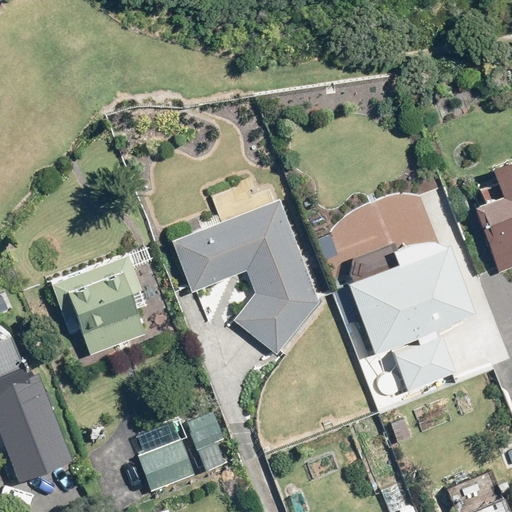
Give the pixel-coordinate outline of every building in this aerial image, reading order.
[(511,151),(485,162),(497,192),(470,202),(496,269),(511,262),(511,151)] [(244,268),(253,290),(231,317),(273,352),(316,300),(276,196),(169,238),(189,289),(244,268)] [(443,237),(340,277),(368,349),(471,310),(443,237)] [(123,251),(47,279),(61,316),(72,311),(87,351),(140,330),(125,291),(136,287),(123,251)] [(333,297),(323,301),(329,316),(339,312),(333,297)] [(13,299),(2,303),(6,312),(17,307),(13,299)] [(437,329),(389,348),(403,386),(451,367),(437,329)] [(2,332),(0,333),(0,448),(12,478),(65,456),(30,367),(18,372),(2,332)] [(209,407),(182,419),(187,428),(186,429),(202,468),(221,460),(212,440),(221,436),(209,407)] [(403,417),(389,422),(396,440),(410,435),(403,417)] [(178,435),(134,452),(148,488),(192,471),(178,435)] [(388,511),(397,508),(403,506),(403,505),(395,483),(379,489),(388,511)] [(504,511),(497,495),(454,511),(453,511),(504,511)]
